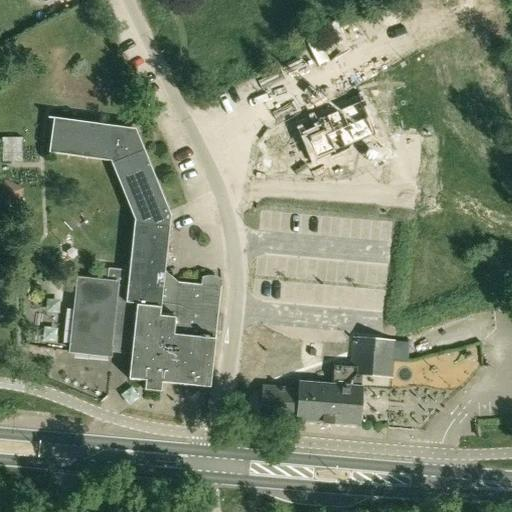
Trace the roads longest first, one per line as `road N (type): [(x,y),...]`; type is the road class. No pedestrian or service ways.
road 1 (unclassified): [(213,464),(230,236),(211,177),(125,0)]
road 2 (primary): [(511,487),(213,464)]
road 3 (primary): [(213,464),(0,446)]
